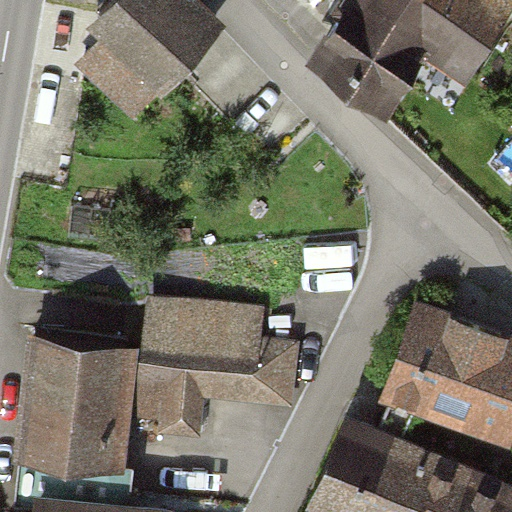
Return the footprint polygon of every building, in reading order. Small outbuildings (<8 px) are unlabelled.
[(172,0),(109,0),(102,9),(118,24),(86,60),(140,109),(209,33),(172,0)] [(511,0),(355,0),(319,53),(388,100),(431,38),(468,64),(511,0)] [(261,308),(155,297),(143,412),(164,415),(162,427),(202,431),(206,388),(291,397),(297,340),(258,336),(261,308)] [(391,387),(396,390),(419,398),(508,429),(511,418),(511,337),(428,305),(420,309),(391,387)] [(130,338),(37,328),(21,484),(41,486),(62,489),(113,494),(130,338)] [(347,416),(314,497),(349,511),(511,511),(511,483),(403,438),(419,398),(396,390),(380,430),(347,416)] [(62,489),(41,486),(38,511),(168,511),(169,511),(61,500),(62,489)]
